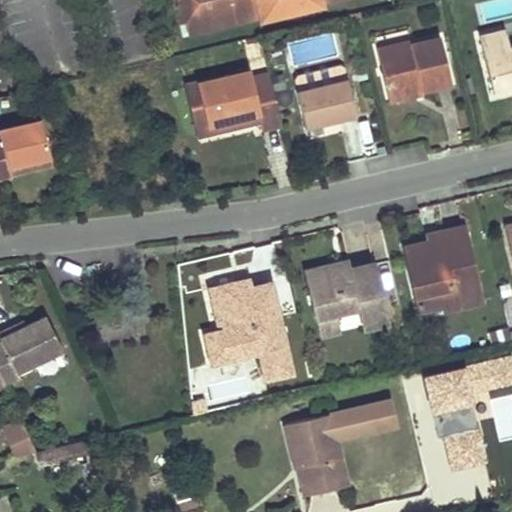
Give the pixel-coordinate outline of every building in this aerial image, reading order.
[(171,0),(177,23),(182,21),(184,32),(256,14),(257,19),(320,4),(318,0),(171,0)] [(357,12),(352,13),(356,28),(361,27),(357,12)] [(407,27),(373,35),(376,49),(411,41),(407,27)] [(506,28),(478,35),(483,54),(493,93),(511,88),(511,46),(511,47),(506,28)] [(422,89),(451,82),(440,37),(411,44),(411,41),(376,49),(387,92),(421,84),(422,89)] [(249,70),(185,84),(195,130),(258,115),(260,123),(261,129),(281,124),(269,73),(250,78),(249,70)] [(296,91),(305,127),(356,114),(347,78),(296,91)] [(421,84),(387,92),(389,101),(423,93),(422,89),(421,84)] [(356,114),(305,127),(308,140),(359,128),(356,114)] [(258,115),(195,130),(197,137),(260,123),(258,115)] [(0,175),(9,173),(8,165),(49,155),(41,119),(0,128),(0,175)] [(49,155),(8,165),(9,173),(51,164),(49,155)] [(463,224),(427,233),(429,241),(465,232),(463,224)] [(481,300),(465,232),(429,241),(404,246),(415,294),(440,289),(443,303),(444,308),(481,300)] [(348,260),(338,263),(340,271),(350,269),(348,260)] [(322,279),(308,283),(317,319),(336,315),(358,309),(363,328),(387,322),(373,263),(350,269),(340,271),(338,263),(319,267),(322,279)] [(322,279),(319,267),(305,271),(308,283),(322,279)] [(244,287),(242,280),(218,285),(223,308),(218,310),(226,343),(231,342),(234,358),(286,346),(271,281),(244,287)] [(440,289),(415,294),(419,309),(443,303),(440,289)] [(0,340),(0,341),(0,340),(0,376),(3,383),(18,376),(16,371),(61,349),(44,314),(25,324),(14,329),(12,324),(0,329),(0,340)] [(340,331),(336,315),(317,319),(320,335),(340,331)] [(22,319),(12,324),(14,329),(25,324),(22,319)] [(466,369),(426,377),(439,436),(444,434),(452,467),(485,459),(471,393),(511,384),(511,357),(466,368),(466,369)] [(330,412),(284,423),(294,467),(297,466),(303,495),(347,485),(330,412)] [(0,427),(13,455),(35,450),(20,418),(0,427)] [(193,478),(169,484),(176,510),(200,503),(193,478)]
